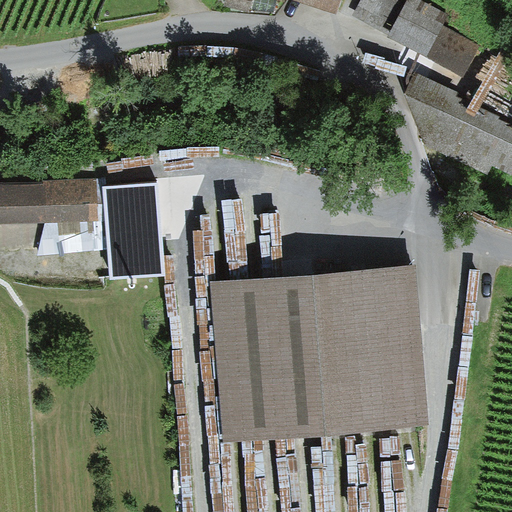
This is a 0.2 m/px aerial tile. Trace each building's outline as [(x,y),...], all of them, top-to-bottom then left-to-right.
[(252,8),(254,0),(227,0),(227,1),(252,8)] [(365,0),(363,18),(393,22),(395,0),(365,0)] [(422,2),(402,34),(463,73),(484,41),(422,2)] [(429,145),(511,178),(511,127),(413,87),(406,105),(429,145)] [(0,221),(98,218),(97,180),(0,183),(0,221)] [(158,183),(103,187),(110,279),(165,275),(158,183)] [(408,266),(222,282),(234,429),(421,413),(408,266)]
